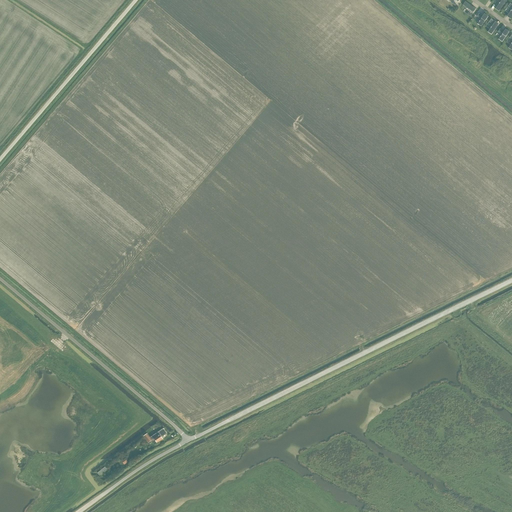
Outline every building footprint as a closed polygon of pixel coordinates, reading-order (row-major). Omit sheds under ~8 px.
[(499,11),(506,1),(504,0),(501,0),(499,3),(499,4),(498,6),(497,6),(497,7),(495,9),(499,11)] [(475,9),(465,2),(463,6),(467,9),(468,9),(470,10),(470,11),(471,11),(473,13),(475,9)] [(481,27),(488,17),(484,14),(481,19),(480,21),(479,21),(479,22),(477,24),(481,27)] [(492,34),(499,24),(495,22),(492,26),(492,27),(490,29),(489,29),(490,30),(488,32),(492,34)] [(502,42),(509,32),(505,29),(502,34),(501,36),(500,36),(500,37),(498,39),(502,42)] [(148,443),(154,439),(157,443),(163,439),(162,437),(167,434),(163,428),(150,437),(147,433),(143,436),(148,443)]
